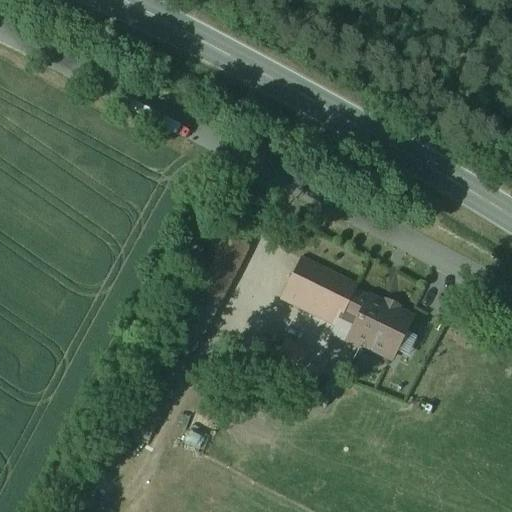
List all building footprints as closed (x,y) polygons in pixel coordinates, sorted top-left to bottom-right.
[(247,247),(219,233),(191,288),(219,302),(247,247)] [(355,286),(299,259),(280,298),(335,326),(340,315),(352,292),(355,286)] [(219,302),(191,288),(163,340),(168,342),(169,340),(191,349),(194,351),(219,302)] [(397,308),(384,301),(382,306),(367,298),(367,299),(352,292),(340,315),(355,323),(348,338),(391,359),(410,320),(395,312),(397,308)] [(191,349),(169,340),(168,342),(143,391),(164,402),(191,349)] [(306,353),(285,342),(274,363),(295,374),(306,353)] [(201,413),(188,441),(205,448),(217,420),(201,413)]
